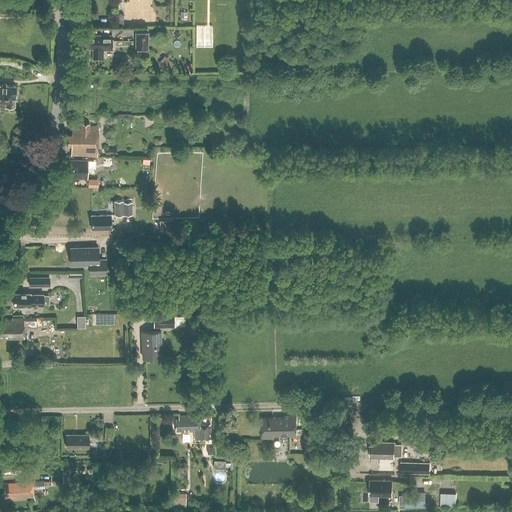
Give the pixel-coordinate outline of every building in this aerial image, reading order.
[(148,50),(148,33),(136,33),(136,50),(148,50)] [(112,50),(112,35),(84,35),(84,49),(93,49),(93,59),(103,59),(103,50),(112,50)] [(159,63),(168,71),(174,63),(165,55),(159,63)] [(17,93),(17,89),(16,87),(16,86),(0,85),(0,103),(14,105),(15,95),(15,94),(17,93)] [(97,157),(99,127),(89,127),(89,124),(81,123),(81,128),(72,128),(72,135),(67,135),(67,146),(71,146),(71,156),(97,157)] [(87,179),(88,161),(69,160),(69,162),(63,162),(63,176),(73,176),(73,178),(87,179)] [(115,215),(124,215),(123,201),(114,201),(115,215)] [(123,203),(124,215),(132,215),(132,202),(123,203)] [(92,230),(112,229),(111,215),(91,216),(92,230)] [(99,260),(99,259),(98,247),(70,248),(71,265),(90,264),(91,274),(107,273),(106,260),(99,260)] [(29,277),(29,286),(49,286),(49,277),(29,277)] [(30,293),(14,294),(14,307),(22,306),(22,311),(24,312),(28,312),(30,311),(30,306),(30,305),(43,305),(43,294),(30,294),(30,293)] [(153,318),(154,328),(174,327),(173,317),(153,318)] [(36,328),(36,318),(12,318),(12,320),(0,320),(0,338),(24,339),(24,328),(36,328)] [(143,358),(162,357),(161,332),(142,332),(143,358)] [(263,439),(273,439),(273,436),(296,436),(296,415),(284,415),(284,418),(262,419),(263,439)] [(179,419),(176,419),(176,432),(199,431),(199,436),(197,436),(197,440),(210,440),(210,425),(200,425),(200,416),(179,416),(179,419)] [(112,440),(112,428),(105,427),(104,440),(112,440)] [(89,448),(89,435),(66,435),(66,448),(89,448)] [(393,456),(401,457),(401,445),(394,445),(394,443),(374,442),(374,445),(370,445),(370,458),(393,459),(393,456)] [(214,469),(225,469),(226,461),(214,461),(214,469)] [(400,473),(430,474),(430,463),(400,462),(400,473)] [(63,483),(63,476),(63,475),(51,476),(52,484),(63,483)] [(392,496),(393,481),(370,481),(370,496),(370,502),(379,502),(379,496),(392,496)] [(5,498),(34,497),(33,482),(5,484),(5,487),(1,487),(2,495),(5,495),(5,498)] [(441,492),(440,506),(456,506),(456,492),(441,492)] [(404,496),(405,506),(425,506),(425,495),(404,496)]
